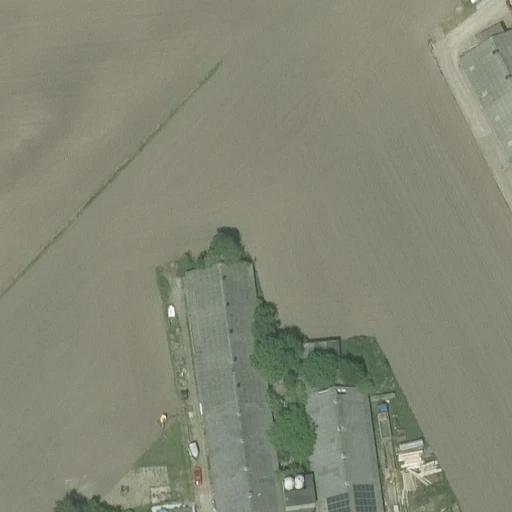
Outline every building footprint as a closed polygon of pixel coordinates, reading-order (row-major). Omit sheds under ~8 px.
[(511,38),(458,66),(511,172),(511,38)] [(182,280),(216,511),(282,511),(279,488),(249,270),(182,280)] [(333,349),(286,353),(288,377),(336,372),(333,349)] [(380,511),(363,392),(359,392),(359,389),(355,389),(354,384),(343,385),(342,376),(296,382),(309,484),(300,485),(302,499),(281,501),(282,511),(380,511)] [(383,472),(404,471),(404,455),(382,456),(383,472)]
